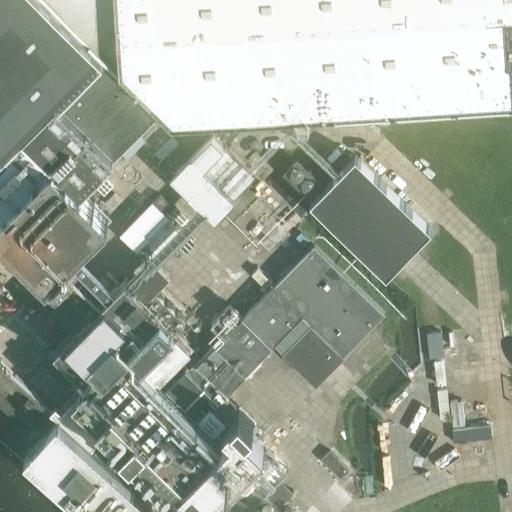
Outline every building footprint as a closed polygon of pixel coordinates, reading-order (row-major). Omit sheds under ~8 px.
[(511,0),(0,0),(0,230),(47,278),(53,272),(92,309),(54,346),(82,374),(52,405),(0,358),(0,428),(25,451),(92,511),(154,511),(146,504),(153,497),(140,485),(152,474),(190,511),(196,511),(264,445),(220,400),(303,315),(311,322),(283,351),(316,383),(344,354),(344,353),(385,311),(314,243),(275,284),(274,283),(240,318),(241,319),(230,329),(191,368),(179,357),(193,343),(146,296),(171,273),(165,267),(192,239),(186,233),(208,211),(215,218),(235,197),(233,196),(254,175),(212,135),(192,155),(190,154),(170,175),(200,203),(127,278),(125,276),(100,301),(61,265),(109,215),(81,187),(158,110),(172,123),(511,100),(511,0)] [(432,228),(356,155),(310,201),(386,275),(432,228)] [(432,356),(446,356),(445,329),(432,329),(432,356)] [(491,426),(452,430),(453,442),(492,438),(491,426)] [(349,469),(330,449),(321,459),(340,478),(349,469)]
